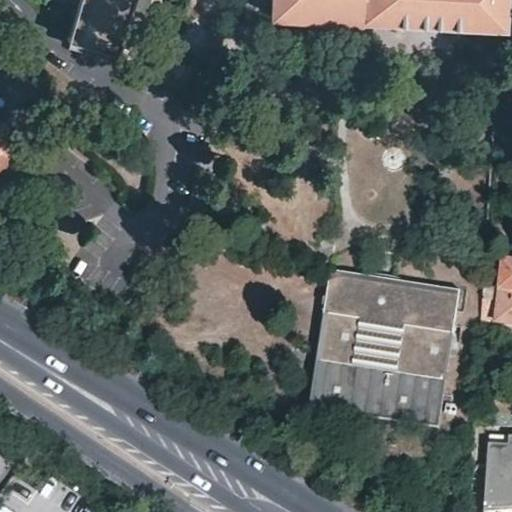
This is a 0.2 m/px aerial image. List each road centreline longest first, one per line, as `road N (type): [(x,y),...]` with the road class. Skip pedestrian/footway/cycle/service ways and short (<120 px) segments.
road 1 (primary): [(282,511),(0,335)]
road 2 (residential): [(0,391),(187,511)]
